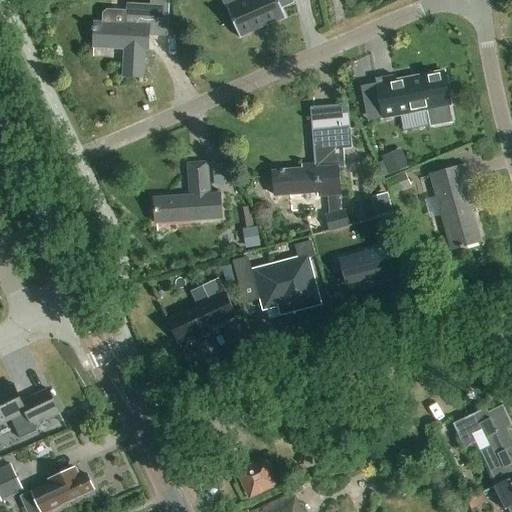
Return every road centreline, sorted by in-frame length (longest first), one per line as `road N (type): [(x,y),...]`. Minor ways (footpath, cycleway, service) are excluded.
road 1 (unclassified): [(146,443),(511,340)]
road 2 (residential): [(96,147),(444,0)]
road 3 (secondary): [(77,302),(0,134)]
road 4 (residential): [(481,0),(511,156)]
road 5 (secondary): [(77,302),(84,342),(133,416)]
road 6 (secondary): [(133,416),(111,352),(77,302)]
